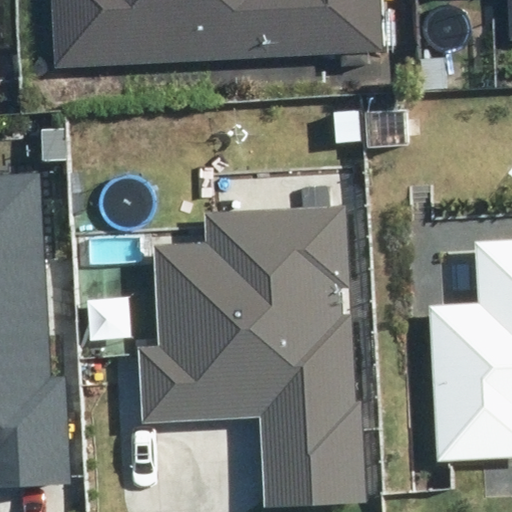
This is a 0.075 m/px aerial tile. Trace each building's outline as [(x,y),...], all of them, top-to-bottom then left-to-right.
[(0,0),(0,63),(25,62),(21,0),(0,0)] [(61,0),(65,66),(393,49),(390,0),(61,0)] [(0,483),(68,481),(65,376),(49,377),(42,170),(0,171),(0,483)] [(261,415),(266,504),(362,499),(347,203),(203,210),(204,241),(154,243),(160,346),(140,347),(143,421),(261,415)] [(437,459),(511,455),(511,237),(473,240),(477,303),(428,305),(437,459)]
